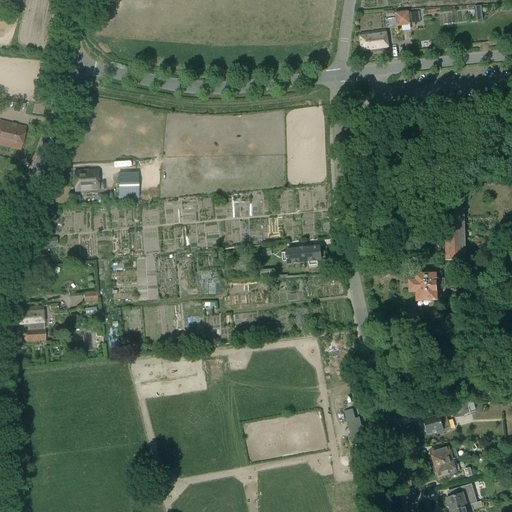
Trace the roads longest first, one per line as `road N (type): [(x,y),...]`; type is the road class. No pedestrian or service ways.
road 1 (unclassified): [(387,425),(345,233),(339,74)]
road 2 (unclassified): [(339,74),(192,88),(68,62)]
road 3 (tertiary): [(0,271),(68,62)]
road 4 (unclassified): [(511,58),(339,74)]
